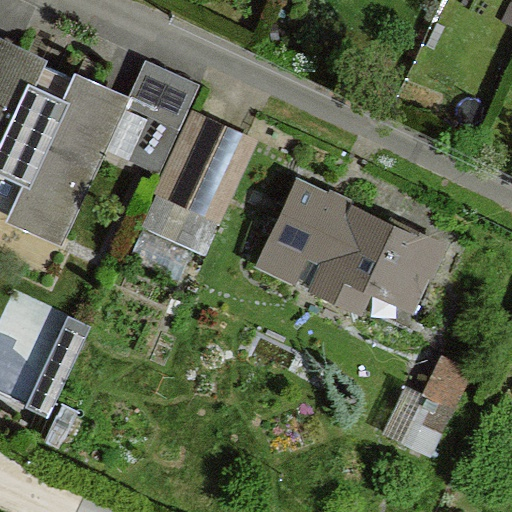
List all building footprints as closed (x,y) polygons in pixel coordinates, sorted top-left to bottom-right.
[(0,161),(42,62),(0,43),(0,161)] [(72,76),(42,62),(0,161),(0,167),(26,179),(72,76)] [(180,129),(200,86),(150,63),(130,106),(154,117),(180,129)] [(128,102),(72,76),(26,179),(11,213),(65,239),(128,102)] [(251,139),(198,114),(162,191),(214,216),(251,139)] [(180,130),(154,118),(133,161),(160,174),(180,130)] [(0,207),(11,213),(26,179),(0,167),(0,207)] [(341,245),(320,289),(360,308),(372,282),(405,297),(417,270),(431,277),(445,247),(395,224),(393,230),(301,187),(266,264),(298,279),(318,235),(341,245)] [(92,327),(70,317),(41,378),(30,404),(28,407),(50,417),(92,327)]
